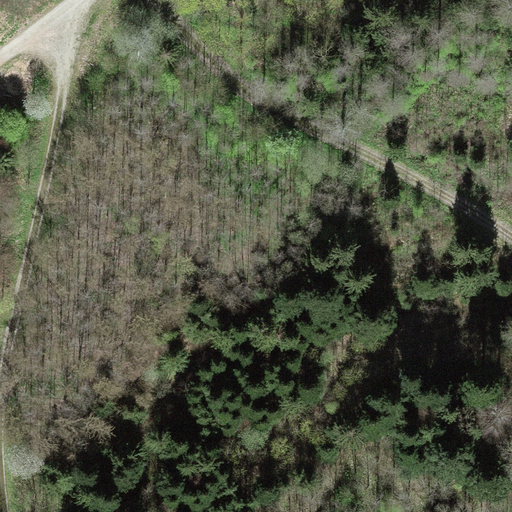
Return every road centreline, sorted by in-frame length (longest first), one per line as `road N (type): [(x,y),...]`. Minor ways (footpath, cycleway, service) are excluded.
road 1 (track): [(78,0),(10,330),(2,390),(5,511)]
road 2 (track): [(154,0),(196,54),(265,104),(511,235)]
